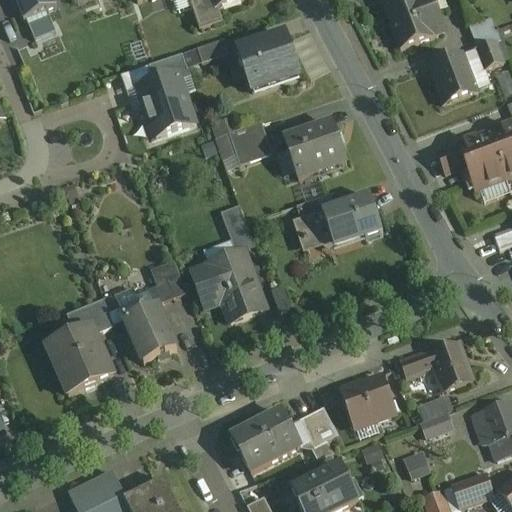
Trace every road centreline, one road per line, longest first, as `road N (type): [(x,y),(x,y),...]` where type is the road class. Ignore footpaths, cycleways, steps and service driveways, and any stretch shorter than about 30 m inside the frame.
road 1 (residential): [(311,0),(476,289)]
road 2 (residential): [(170,415),(476,289)]
road 3 (residential): [(29,133),(90,111),(103,118),(111,142),(101,165),(61,178),(31,175)]
road 4 (residential): [(0,490),(170,415)]
